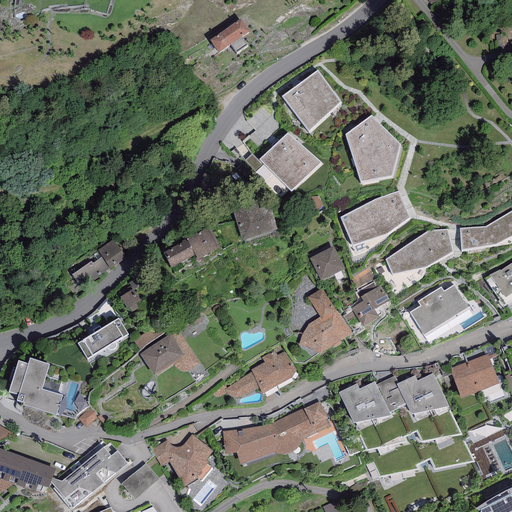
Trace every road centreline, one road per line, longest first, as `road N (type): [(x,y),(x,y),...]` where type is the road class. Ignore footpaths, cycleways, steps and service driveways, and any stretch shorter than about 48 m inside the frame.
road 1 (primary): [(0,449),(362,0)]
road 2 (residential): [(511,330),(403,365),(334,375),(262,414),(186,420),(136,437),(45,435),(0,409)]
road 3 (residential): [(0,341),(90,302),(169,220),(241,100),(376,0)]
